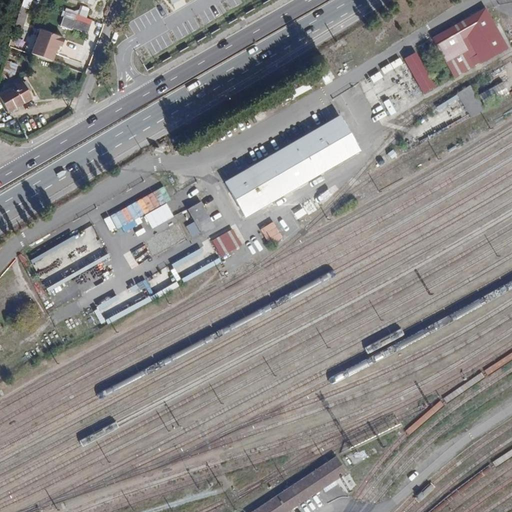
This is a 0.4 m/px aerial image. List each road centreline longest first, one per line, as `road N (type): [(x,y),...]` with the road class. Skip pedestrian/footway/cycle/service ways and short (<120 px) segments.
road 1 (primary): [(0,207),(359,0)]
road 2 (primary): [(307,0),(85,126)]
road 3 (unknown): [(366,133),(368,148),(355,164),(250,225),(232,220),(203,155)]
road 4 (unknown): [(366,133),(511,54)]
road 5 (residential): [(85,126),(77,105),(115,0)]
